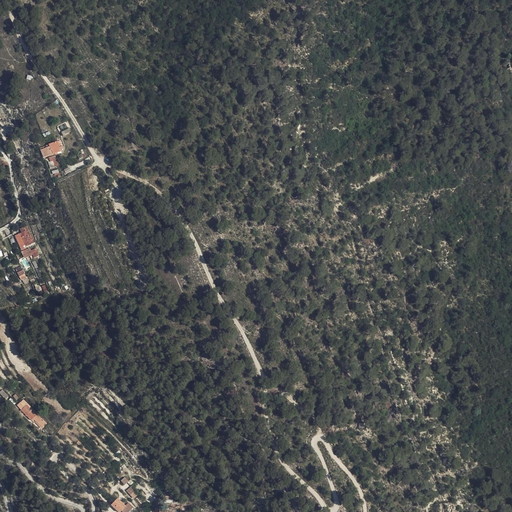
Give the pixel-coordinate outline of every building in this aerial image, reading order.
[(57,134),(55,134),(41,142),(47,153),(62,144),(63,145),(64,144),(63,143),(66,141),(63,137),(60,139),(57,134)] [(58,166),(56,156),(49,157),(50,162),(53,162),(54,167),(58,166)] [(29,219),(22,222),(24,225),(17,228),(22,243),(34,237),(36,236),(35,232),(36,232),(34,226),(31,227),(29,219)] [(32,249),(30,242),(24,245),(26,251),(32,249)] [(20,263),(14,265),(18,276),(24,274),(20,263)] [(18,409),(25,403),(20,397),(13,404),(18,409)] [(36,415),(25,403),(18,409),(27,418),(30,421),(31,420),(36,415)] [(42,422),(36,415),(31,420),(37,427),(42,422)] [(122,474),(118,477),(121,481),(125,479),(126,480),(128,482),(131,479),(128,475),(125,477),(122,474)] [(130,496),(133,494),(126,487),(124,489),(130,496)] [(118,511),(120,511),(124,507),(127,511),(131,507),(126,502),(123,505),(115,498),(108,506),(115,511),(118,511)]
